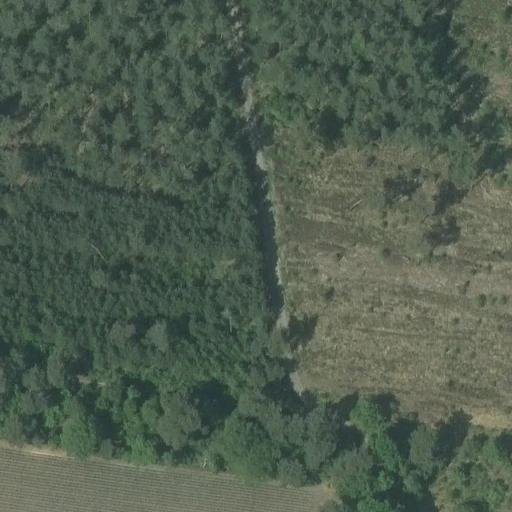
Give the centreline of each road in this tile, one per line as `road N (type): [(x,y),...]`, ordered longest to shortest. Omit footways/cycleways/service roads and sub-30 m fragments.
road 1 (track): [(0,374),(308,414)]
road 2 (track): [(511,447),(308,414)]
road 3 (track): [(308,414),(380,462),(400,511)]
